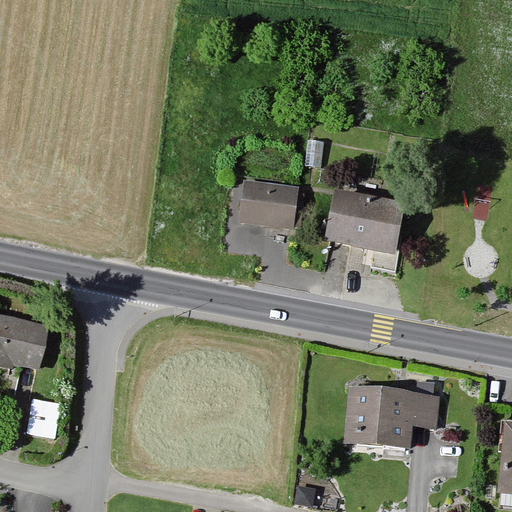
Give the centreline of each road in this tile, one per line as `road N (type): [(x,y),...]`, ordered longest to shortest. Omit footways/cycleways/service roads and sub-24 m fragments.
road 1 (tertiary): [(102,273),(511,353)]
road 2 (residential): [(102,273),(92,480)]
road 3 (residential): [(92,480),(293,511)]
